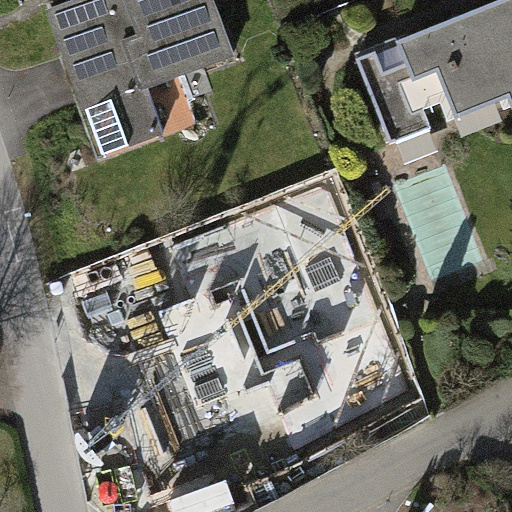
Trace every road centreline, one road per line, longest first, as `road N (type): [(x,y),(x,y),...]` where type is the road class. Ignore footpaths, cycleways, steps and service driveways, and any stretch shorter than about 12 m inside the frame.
road 1 (residential): [(0,222),(63,511)]
road 2 (residential): [(311,511),(511,405)]
